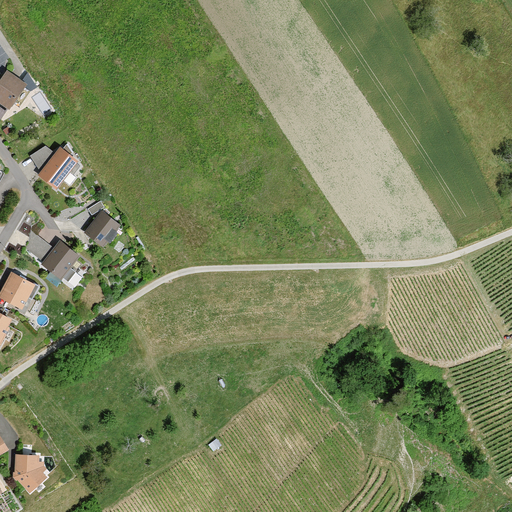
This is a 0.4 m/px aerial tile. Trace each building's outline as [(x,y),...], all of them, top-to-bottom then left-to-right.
[(0,101),(10,108),(26,84),(8,72),(0,83),(0,101)] [(0,103),(0,117),(2,119),(8,109),(0,103)] [(31,153),(37,163),(55,152),(48,142),(31,153)] [(84,163),(64,147),(41,176),(61,192),(84,163)] [(128,227),(104,209),(86,234),(110,252),(128,227)] [(32,232),(26,249),(46,256),(52,239),(32,232)] [(85,257),(63,239),(43,264),(66,282),(85,257)] [(41,287),(15,273),(1,298),(27,312),(41,287)] [(0,345),(3,347),(16,322),(0,312),(0,345)] [(0,434),(0,456),(10,451),(1,434),(0,434)] [(16,455),(15,478),(33,496),(50,479),(42,470),(42,456),(16,455)]
